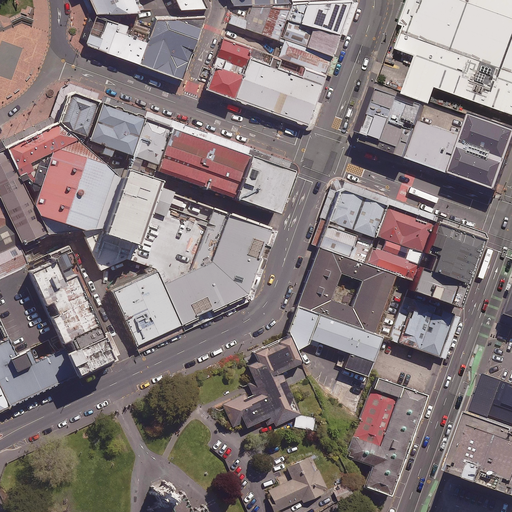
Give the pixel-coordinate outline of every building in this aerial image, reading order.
[(135,0),(89,0),(93,13),(140,10),(135,0)] [(211,4),(208,0),(174,0),(178,8),(211,7),(211,4)] [(315,25),(344,36),(354,0),(332,0),(300,2),(289,18),(315,25)] [(428,101),(433,85),(511,112),(511,0),(404,0),(397,22),(401,23),(393,46),(413,53),(399,91),(428,101)] [(281,39),(293,5),(255,3),(250,15),(235,10),(231,21),(281,39)] [(87,32),(82,44),(137,64),(145,41),(148,33),(134,28),(128,25),(105,17),(94,13),(87,32)] [(148,35),(137,64),(180,78),(203,15),(155,17),(148,35)] [(307,45),(335,55),(342,37),(313,27),(307,45)] [(254,44),(222,32),(215,52),(247,64),(250,55),(254,44)] [(303,63),(329,72),(335,55),(307,45),(288,38),(282,55),(303,63)] [(202,87),(234,99),(247,64),(215,52),(202,87)] [(300,73),(250,55),(247,64),(234,99),(310,127),(326,82),(300,73)] [(300,73),(326,82),(329,72),(303,63),(300,73)] [(357,140),(408,158),(423,119),(427,108),(376,89),(357,140)] [(101,103),(71,92),(65,94),(54,122),(55,124),(66,133),(88,142),(101,103)] [(131,156),(143,119),(101,103),(88,142),(131,156)] [(511,151),(511,129),(471,115),(465,134),(450,174),(498,191),(511,151)] [(154,172),(170,128),(143,119),(131,156),(124,174),(150,183),(151,180),(152,176),(154,172)] [(408,158),(450,174),(465,134),(423,119),(408,158)] [(54,122),(2,145),(3,148),(29,136),(55,124),(54,122)] [(29,136),(3,148),(31,209),(35,219),(43,235),(76,233),(80,233),(95,263),(99,271),(124,261),(131,263),(131,260),(135,250),(153,197),(157,186),(158,184),(158,182),(151,180),(150,183),(124,174),(123,173),(120,180),(107,168),(66,133),(55,124),(29,136)] [(232,201),(247,158),(170,128),(154,172),(232,201)] [(31,209),(3,148),(0,149),(0,207),(8,225),(17,245),(17,247),(31,240),(43,235),(35,219),(31,209)] [(291,173),(247,158),(232,201),(277,217),(291,173)] [(385,200),(342,185),(330,219),(373,234),(385,200)] [(131,260),(156,269),(163,284),(170,281),(209,264),(218,239),(224,222),(225,217),(212,212),(210,217),(208,223),(166,209),(168,203),(171,195),(172,191),(157,186),(153,197),(131,260)] [(430,216),(388,202),(373,244),(407,256),(414,258),(430,216)] [(163,284),(182,324),(188,321),(246,293),(261,254),(267,238),(270,232),(225,217),(224,222),(218,239),(209,264),(170,281),(163,284)] [(474,237),(429,221),(404,290),(449,306),(474,237)] [(0,253),(17,245),(8,225),(0,228),(0,253)] [(357,236),(327,225),(319,246),(349,257),(357,236)] [(407,256),(373,244),(367,261),(401,273),(407,256)] [(0,278),(20,269),(26,267),(17,247),(17,245),(0,253),(0,278)] [(114,356),(118,355),(107,333),(104,334),(101,336),(84,301),(88,299),(91,298),(66,245),(46,255),(48,260),(21,273),(70,380),(111,363),(109,359),(114,356)] [(39,252),(41,252),(39,250),(38,248),(38,247),(38,245),(37,246),(36,247),(33,248),(31,248),(33,250),(33,252),(33,255),(35,253),(36,252),(39,252)] [(349,257),(319,246),(298,305),(374,332),(395,273),(349,257)] [(21,273),(20,269),(0,278),(0,329),(1,331),(6,342),(0,344),(0,391),(8,409),(70,380),(21,273)] [(163,284),(156,269),(112,290),(137,344),(182,324),(163,284)] [(461,314),(406,294),(390,337),(445,357),(461,314)] [(379,335),(295,305),(289,330),(297,347),(306,344),(309,337),(347,352),(342,365),(365,373),(379,335)] [(298,363),(284,335),(242,356),(256,385),(223,401),(242,440),(301,412),(281,371),(298,363)] [(511,379),(490,371),(477,405),(511,418),(511,379)] [(427,394),(401,385),(364,485),(390,495),(427,394)] [(395,398),(373,390),(358,433),(379,441),(395,398)] [(511,421),(476,407),(453,467),(511,489),(511,421)] [(326,492),(308,456),(288,466),(294,478),(266,492),(274,510),(305,495),(308,501),(326,492)] [(153,463),(144,467),(150,479),(158,475),(153,463)] [(204,471),(192,465),(189,471),(201,477),(204,471)] [(434,511),(511,511),(511,489),(453,467),(434,511)] [(137,511),(139,475),(131,475),(130,511),(137,511)] [(180,475),(173,478),(177,486),(183,483),(180,475)] [(149,511),(206,511),(204,506),(191,511),(183,493),(172,497),(166,483),(150,490),(157,505),(148,509),(149,511)] [(220,511),(216,502),(207,507),(209,511),(220,511)]
